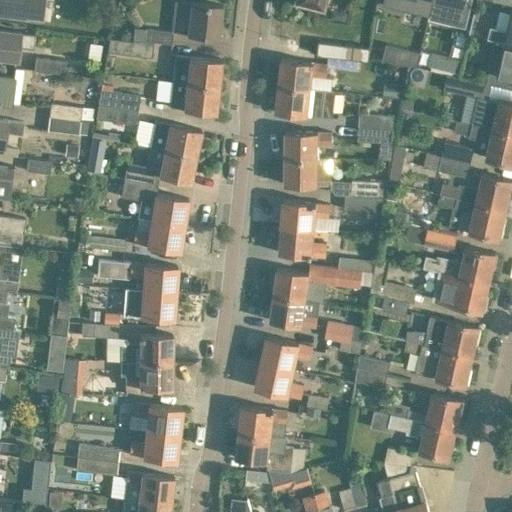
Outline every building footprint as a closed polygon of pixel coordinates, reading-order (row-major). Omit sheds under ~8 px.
[(42,0),(0,0),(0,10),(10,12),(23,14),(23,12),(40,15),(42,0)] [(222,4),(202,2),(191,0),(191,1),(182,0),(181,0),(180,13),(189,14),(187,32),(199,33),(219,36),(222,4)] [(325,8),(326,0),(298,0),(298,2),(325,8)] [(430,12),(431,7),(432,0),(384,0),(388,1),(400,4),(415,8),(430,12)] [(471,0),(432,0),(431,7),(430,12),(429,17),(465,26),(471,0)] [(347,12),(333,8),(331,16),(345,19),(347,12)] [(490,26),(488,37),(511,42),(511,13),(508,30),(490,26)] [(0,55),(4,56),(16,58),(18,45),(33,47),(35,34),(8,29),(0,27),(0,55)] [(173,30),(145,27),(144,39),(153,40),(171,42),(173,30)] [(152,41),(153,40),(144,39),(133,38),(133,40),(109,37),(108,51),(116,52),(151,56),(152,41)] [(488,82),(496,84),(511,87),(511,42),(488,37),(485,48),(503,53),(498,71),(491,70),(488,82)] [(337,55),(358,58),(369,59),(371,45),(319,39),(318,48),(317,53),(328,54),(337,55)] [(417,65),(421,51),(412,49),(408,64),(417,65)] [(175,52),(172,79),(219,84),(222,58),(175,52)] [(450,54),(447,69),(460,72),(463,57),(450,54)] [(64,59),(34,55),(32,69),(62,73),(64,59)] [(357,69),(358,58),(337,55),(335,66),(357,69)] [(282,57),(281,61),(279,83),(312,86),(313,72),(327,74),(328,66),(328,62),(327,62),(302,59),(282,57)] [(0,100),(10,102),(13,74),(9,74),(0,72),(0,100)] [(491,83),(460,76),(457,90),(478,95),(488,97),(491,83)] [(219,84),(172,79),(168,106),(216,111),(219,84)] [(312,86),(279,83),(276,110),(333,116),(336,89),(311,87),(312,86)] [(401,85),(385,83),(384,93),(399,95),(401,85)] [(140,94),(111,90),(99,88),(97,102),(137,108),(140,94)] [(401,107),(412,109),(414,101),(411,95),(403,93),(401,107)] [(475,107),(474,112),(472,123),(511,132),(511,101),(500,98),(500,100),(488,97),(478,95),(475,107)] [(80,119),(80,118),(93,120),(92,118),(80,117),(82,105),(50,101),(48,115),(80,119)] [(135,122),(137,108),(97,102),(95,118),(129,124),(130,121),(135,122)] [(82,105),(80,117),(92,118),(94,106),(82,105)] [(359,115),(358,126),(392,128),(393,114),(359,112),(359,115)] [(46,129),(78,134),(79,131),(80,119),(48,115),(46,129)] [(22,120),(0,116),(0,145),(4,146),(6,132),(20,135),(22,120)] [(201,128),(181,124),(155,118),(152,131),(149,145),(150,145),(163,147),(196,154),(201,128)] [(87,120),(80,119),(79,131),(86,132),(87,120)] [(456,120),(454,130),(469,134),(468,137),(490,141),(487,156),(511,161),(511,132),(472,123),(456,120)] [(391,142),(392,128),(358,126),(357,136),(357,140),(391,142)] [(332,129),(306,130),(286,129),(285,155),(319,156),(319,143),(332,142),(332,129)] [(441,155),(471,161),(473,152),(474,147),(444,140),(441,155)] [(399,178),(407,145),(397,142),(388,175),(399,178)] [(77,144),(69,143),(68,153),(76,154),(77,144)] [(163,147),(150,145),(146,164),(127,161),(124,175),(157,182),(158,173),(191,180),(196,154),(163,147)] [(100,170),(101,161),(99,157),(89,155),(86,168),(100,170)] [(333,183),(333,178),(332,169),(332,156),(319,156),(285,155),(285,178),(285,183),(305,183),(331,183),(333,183)] [(469,168),(471,161),(441,155),(437,169),(467,176),(469,168)] [(50,160),(26,157),(25,169),(48,172),(50,160)] [(0,196),(8,198),(12,165),(0,162),(0,196)] [(511,178),(483,171),(479,187),(459,182),(459,184),(443,181),(440,192),(506,207),(511,182),(511,178)] [(157,182),(124,175),(121,195),(139,198),(139,202),(137,215),(183,223),(188,196),(155,191),(157,182)] [(352,194),(379,195),(380,179),(353,178),(352,194)] [(19,191),(44,195),(46,184),(21,180),(19,191)] [(506,207),(440,192),(438,203),(461,208),(457,226),(470,229),(500,236),(506,207)] [(384,195),(379,195),(352,194),(346,193),(345,207),(383,210),(384,195)] [(331,202),(304,200),(284,198),(282,224),(315,227),(316,213),(330,214),(331,202)] [(382,219),(408,225),(411,213),(385,207),(382,219)] [(0,241),(6,243),(21,244),(21,243),(25,217),(5,214),(0,213),(0,241)] [(179,249),(183,223),(137,215),(132,241),(179,249)] [(280,251),(299,253),(326,255),(327,242),(326,242),(327,229),(315,228),(315,227),(282,224),(280,251)] [(457,235),(427,228),(423,244),(453,251),(457,235)] [(123,238),(95,235),(84,234),(83,246),(122,250),(123,238)] [(0,287),(7,288),(6,290),(15,291),(16,289),(19,266),(4,264),(6,243),(0,241),(0,287)] [(422,267),(437,270),(437,269),(490,281),(496,252),(467,245),(464,260),(437,254),(436,256),(425,254),(423,266),(422,267)] [(371,284),(370,291),(387,294),(390,281),(386,280),(391,258),(375,254),(374,270),(371,284)] [(339,255),(338,266),(358,268),(359,257),(339,255)] [(143,275),(141,288),(175,290),(177,264),(157,262),(130,260),(128,274),(143,275)] [(278,266),(274,292),(307,296),(325,299),(327,283),(360,286),(360,282),(363,268),(358,268),(338,266),(310,263),(309,271),(278,266)] [(76,267),(75,280),(88,281),(88,268),(76,267)] [(360,282),(371,284),(374,270),(372,270),(363,268),(360,282)] [(490,281),(437,269),(437,270),(431,297),(483,309),(490,281)] [(70,282),(57,281),(55,294),(68,295),(70,282)] [(7,288),(0,287),(0,324),(13,326),(14,316),(7,315),(9,301),(5,301),(6,290),(7,288)] [(173,317),(175,290),(141,288),(123,287),(122,313),(153,316),(173,317)] [(316,326),(320,300),(324,301),(325,299),(307,296),(274,292),(270,319),(316,326)] [(410,300),(387,295),(383,308),(406,314),(410,300)] [(58,296),(58,297),(56,315),(68,316),(70,299),(70,298),(58,296)] [(99,309),(89,308),(89,318),(98,319),(99,309)] [(119,312),(104,311),(103,320),(118,322),(119,312)] [(428,328),(406,329),(406,338),(408,339),(473,353),(479,324),(431,314),(428,328)] [(341,340),(351,342),(354,324),(328,319),(327,322),(325,337),(327,337),(340,340),(341,340)] [(80,334),(116,336),(117,323),(81,321),(80,325),(80,334)] [(351,342),(361,343),(364,325),(354,323),(354,324),(351,342)] [(13,328),(13,326),(0,324),(0,363),(8,364),(9,354),(15,355),(18,329),(13,328)] [(120,343),(119,358),(172,359),(172,332),(125,332),(124,343),(120,343)] [(268,334),(262,360),(294,367),(297,353),(312,356),(314,343),(287,338),(268,334)] [(473,353),(408,339),(405,348),(421,352),(417,371),(447,378),(466,382),(473,353)] [(359,352),(361,343),(351,342),(341,340),(340,348),(359,352)] [(388,373),(390,362),(391,360),(360,353),(358,366),(388,373)] [(80,393),(81,374),(84,374),(85,358),(64,357),(63,373),(60,391),(80,393)] [(172,359),(119,358),(119,374),(125,374),(124,385),(172,386),(172,359)] [(294,367),(262,360),(256,386),(276,390),(303,396),(305,382),(292,380),(294,367)] [(355,379),(385,386),(388,373),(358,366),(355,379)] [(58,375),(38,373),(36,389),(56,392),(58,375)] [(434,391),(430,412),(428,420),(456,426),(463,398),(443,393),(434,391)] [(329,397),(309,393),(307,406),(308,406),(321,408),(327,409),(329,397)] [(182,405),(162,403),(135,400),(133,413),(147,414),(145,428),(179,432),(182,405)] [(390,412),(407,415),(409,408),(409,405),(393,401),(390,412)] [(242,403),(239,429),(272,433),(272,434),(285,435),(286,421),(287,421),(289,408),(262,405),(242,403)] [(72,407),(59,405),(57,419),(70,421),(72,407)] [(321,408),(308,406),(306,413),(320,416),(321,408)] [(407,415),(390,412),(387,423),(407,428),(406,433),(424,437),(422,449),(430,451),(450,455),(456,426),(428,420),(407,415)] [(179,432),(145,428),(143,441),(131,439),(129,453),(156,456),(175,458),(179,432)] [(294,445),(287,445),(288,435),(285,435),(272,434),(272,433),(239,429),(237,447),(236,456),(256,458),(268,459),(267,468),(291,471),(294,445)] [(0,439),(0,448),(15,450),(15,451),(17,442),(0,439)] [(77,455),(116,460),(118,447),(78,443),(77,455)] [(385,461),(411,464),(414,452),(388,446),(385,461)] [(116,460),(77,455),(77,456),(63,454),(62,467),(115,473),(116,460)] [(421,484),(416,468),(418,469),(418,464),(411,464),(385,461),(384,461),(389,476),(398,511),(429,511),(426,499),(423,500),(418,484),(421,484)] [(247,467),(247,469),(246,477),(272,480),(269,470),(247,467)] [(124,495),(171,501),(174,474),(154,472),(127,469),(126,475),(124,495)] [(398,511),(389,476),(388,476),(379,479),(383,495),(387,494),(391,509),(381,511),(398,511)] [(355,506),(366,503),(367,503),(361,483),(350,486),(355,506)] [(45,502),(47,488),(31,486),(22,485),(21,500),(45,502)] [(344,509),(351,507),(355,506),(350,486),(339,489),(344,509)] [(243,511),(245,491),(233,490),(230,511),(243,511)] [(326,490),(315,493),(320,511),(334,511),(332,505),(330,505),(326,490)] [(320,511),(315,493),(303,496),(307,511),(304,511),(303,511),(320,511)] [(169,511),(171,501),(124,495),(124,497),(123,509),(122,511),(169,511)]
